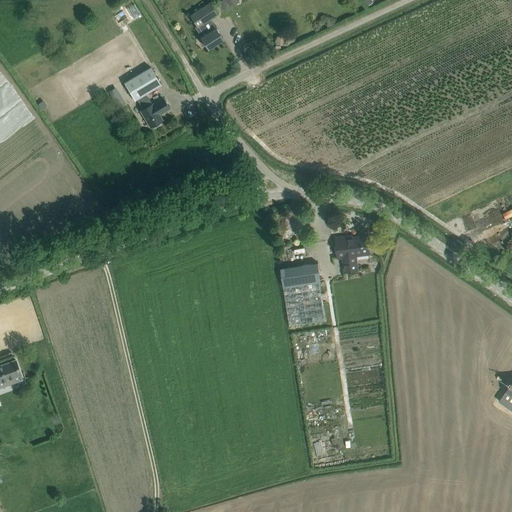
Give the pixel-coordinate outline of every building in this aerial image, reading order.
[(240,0),(231,0),(227,2),(231,9),(242,2),(240,0)] [(140,14),(133,3),(127,7),(134,18),(140,14)] [(208,49),(223,39),(215,28),(210,31),(205,22),(217,14),(210,3),(190,16),(197,27),(198,26),(203,35),(200,37),(208,49)] [(150,67),(124,83),(134,100),(137,99),(143,109),(140,110),(150,127),(153,125),(154,127),(160,124),(159,122),(162,120),(158,114),(169,108),(163,98),(152,104),(151,104),(145,94),(161,84),(150,67)] [(220,192),(212,195),(214,200),(222,198),(220,192)] [(372,242),(368,243),(367,236),(348,238),(348,236),(335,238),(338,258),(343,257),(345,272),(358,270),(356,255),(369,254),(369,253),(373,252),(375,251),(376,249),(376,247),(375,245),(374,243),(372,242)] [(318,263),(281,269),(289,326),(325,321),(319,282),(321,282),(318,263)] [(0,382),(21,375),(15,360),(0,365),(0,382)]
